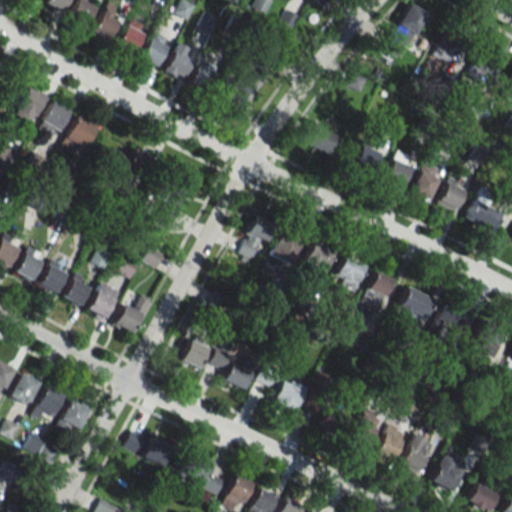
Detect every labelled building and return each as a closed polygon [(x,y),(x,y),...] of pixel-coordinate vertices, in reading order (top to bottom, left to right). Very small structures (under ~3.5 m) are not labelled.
[(41,0),(40,3),(56,11),(62,0),(41,0)] [(74,0),(64,16),(79,26),(92,7),(80,0),(74,0)] [(114,20),(107,16),(112,4),(102,0),(89,31),(106,38),(114,20)] [(191,4),(182,0),(176,0),(170,13),(183,20),(191,4)] [(422,13),(406,3),(380,46),(396,56),(422,13)] [(276,24),(288,29),(294,14),(282,10),(276,24)] [(128,52),(142,28),(126,19),(112,43),(128,52)] [(165,39),(149,30),(135,58),(151,66),(165,39)] [(431,44),(433,64),(457,62),(455,42),(431,44)] [(177,80),(191,51),(173,43),(159,71),(177,80)] [(473,69),(488,76),(498,56),(484,49),(473,69)] [(199,88),(213,73),(199,61),(186,77),(199,88)] [(355,90),(366,71),(355,65),(344,84),(355,90)] [(511,70),(498,77),(508,97),(511,95),(511,70)] [(250,79),(233,71),(218,101),(235,109),(250,79)] [(25,124),(41,96),(23,86),(7,114),(25,124)] [(65,110),(48,100),(33,126),(51,135),(65,110)] [(91,125),(71,115),(57,146),(77,155),(91,125)] [(334,132),(311,123),(303,145),(325,154),(334,132)] [(367,171),(376,151),(358,143),(348,162),(367,171)] [(9,157),(8,156),(11,152),(1,145),(0,147),(0,160),(5,163),(9,157)] [(144,149),(123,150),(125,175),(145,174),(144,149)] [(379,178),(397,187),(411,158),(393,150),(379,178)] [(406,192),(423,199),(437,168),(420,160),(406,192)] [(188,179),(172,172),(153,216),(169,223),(188,179)] [(432,204),(449,212),(462,184),(444,176),(432,204)] [(461,218),(487,231),(497,213),(470,199),(461,218)] [(234,252),(252,260),(268,224),(249,216),(234,252)] [(286,263),(295,238),(275,230),(265,255),(286,263)] [(0,265),(15,250),(1,236),(0,237),(0,265)] [(330,251),(308,241),(299,261),(321,271),(330,251)] [(26,281),(40,255),(24,246),(9,271),(26,281)] [(108,255),(95,247),(86,260),(99,269),(108,255)] [(360,264),(340,255),(329,279),(350,288),(360,264)] [(133,262),(120,256),(112,272),(125,278),(133,262)] [(62,266),(44,259),(34,286),(53,292),(62,266)] [(358,297),(376,305),(388,279),(371,271),(358,297)] [(87,281),(70,272),(57,297),(74,306),(87,281)] [(96,284),(112,293),(99,316),(83,307),(96,284)] [(415,326),(429,299),(403,286),(389,313),(415,326)] [(130,308),(118,303),(108,325),(127,333),(143,297),(136,294),(130,308)] [(467,317),(440,303),(429,325),(456,339),(467,317)] [(475,353),(493,356),(498,328),(480,325),(475,353)] [(176,362),(195,369),(204,344),(185,337),(176,362)] [(218,379),(239,389),(249,365),(212,348),(205,363),(222,371),(218,379)] [(0,385),(9,369),(0,363),(0,385)] [(267,403),(290,411),(300,381),(260,368),(256,381),(273,386),(267,403)] [(4,395),(22,404),(34,381),(15,372),(4,395)] [(26,413),(34,417),(38,409),(48,414),(57,396),(40,387),(26,413)] [(347,408),(317,391),(305,411),(335,428),(347,408)] [(66,424),(71,428),(85,409),(70,397),(51,423),(61,430),(66,424)] [(346,438),(363,446),(375,419),(358,411),(346,438)] [(385,460),(401,432),(385,423),(370,451),(385,460)] [(164,444),(128,427),(118,448),(154,466),(164,444)] [(428,442),(409,433),(395,465),(413,473),(428,442)] [(458,463),(438,455),(426,482),(447,490),(458,463)] [(177,478),(213,493),(219,478),(208,474),(212,467),(187,456),(177,478)] [(217,503),(227,508),(231,500),(238,503),(248,482),(231,474),(217,503)] [(461,501),(480,511),(483,511),(494,493),(472,481),(461,501)] [(511,511),(511,497),(505,494),(496,511),(511,511)] [(272,511),(293,511),(297,505),(281,497),(272,511)]
